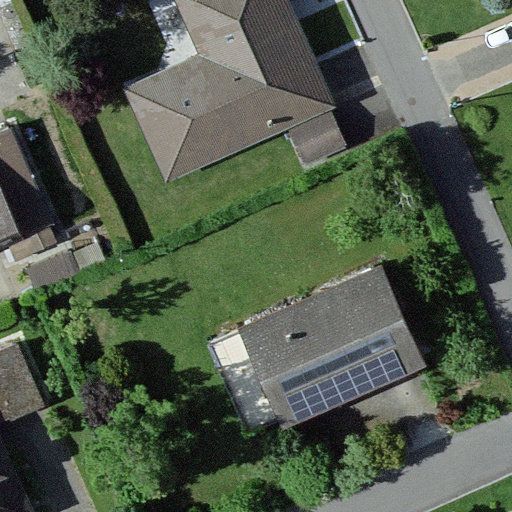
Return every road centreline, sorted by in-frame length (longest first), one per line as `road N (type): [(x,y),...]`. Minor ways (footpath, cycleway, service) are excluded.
road 1 (unclassified): [(511,308),(376,0)]
road 2 (residential): [(342,511),(511,437)]
